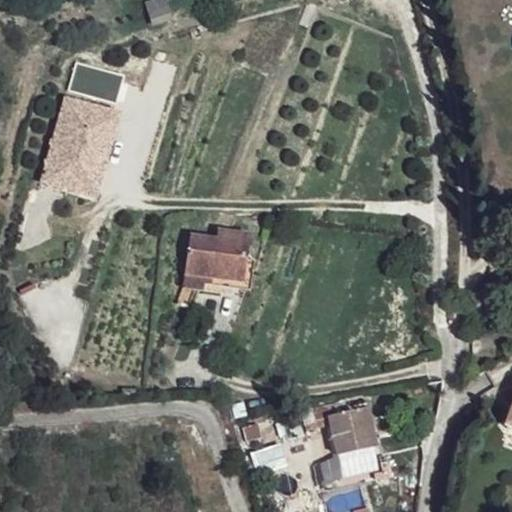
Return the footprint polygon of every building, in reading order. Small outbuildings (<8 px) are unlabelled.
[(165,0),(164,0),(147,5),(154,27),(172,21),(165,0)] [(121,120),(66,102),(39,183),(94,201),(121,120)] [(191,236),(185,278),(213,281),(245,286),(248,261),(252,236),(218,230),(216,240),(191,236)] [(213,281),(185,278),(183,291),(204,293),(206,287),(212,288),(213,281)] [(472,301),(482,318),(505,304),(494,287),(472,301)] [(367,413),(329,420),(333,438),(370,429),(367,413)] [(337,456),(374,447),(370,429),(333,438),(337,456)]
